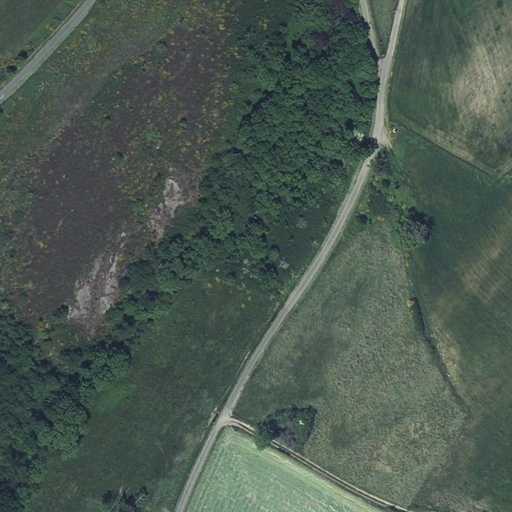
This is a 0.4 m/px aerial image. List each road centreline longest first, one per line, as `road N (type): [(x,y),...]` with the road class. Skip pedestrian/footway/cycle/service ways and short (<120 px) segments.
road 1 (residential): [(178,511),(223,414),(327,248),(372,149),(380,93),(362,0)]
road 2 (track): [(223,414),(404,511)]
road 3 (residential): [(89,0),(0,93)]
